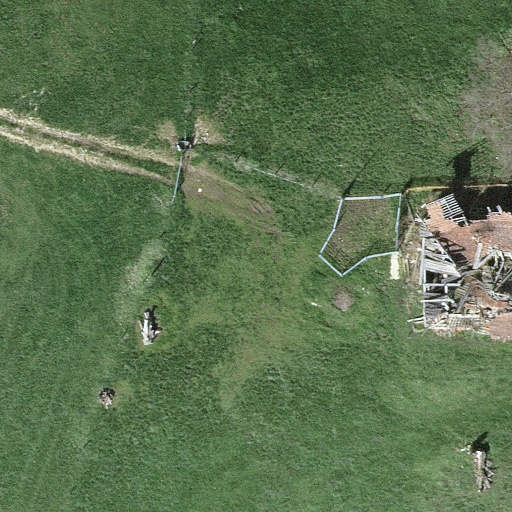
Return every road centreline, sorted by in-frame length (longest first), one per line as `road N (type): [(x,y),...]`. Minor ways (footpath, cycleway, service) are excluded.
road 1 (track): [(0,127),(113,169),(385,235)]
road 2 (track): [(463,146),(402,121),(354,60),(341,0)]
